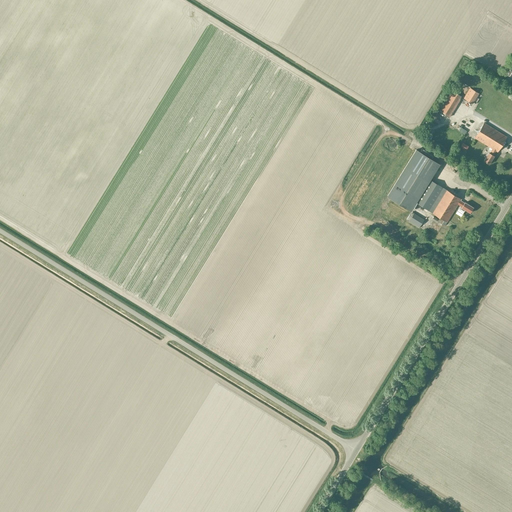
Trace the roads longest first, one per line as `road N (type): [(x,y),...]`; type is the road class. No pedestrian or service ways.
road 1 (unclassified): [(355,449),(0,230)]
road 2 (unclassified): [(355,449),(511,196)]
